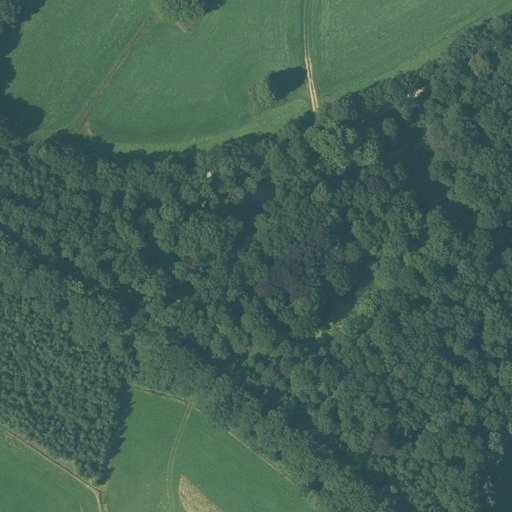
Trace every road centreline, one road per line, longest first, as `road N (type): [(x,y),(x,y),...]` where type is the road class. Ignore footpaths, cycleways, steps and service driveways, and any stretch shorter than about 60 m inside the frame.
road 1 (track): [(471,511),(420,429),(306,378),(381,352),(434,268),(482,224),(494,174),(462,61)]
road 2 (track): [(511,35),(411,94),(195,175),(97,177),(0,148)]
road 3 (track): [(0,260),(239,406),(369,511)]
road 4 (track): [(319,132),(312,0)]
